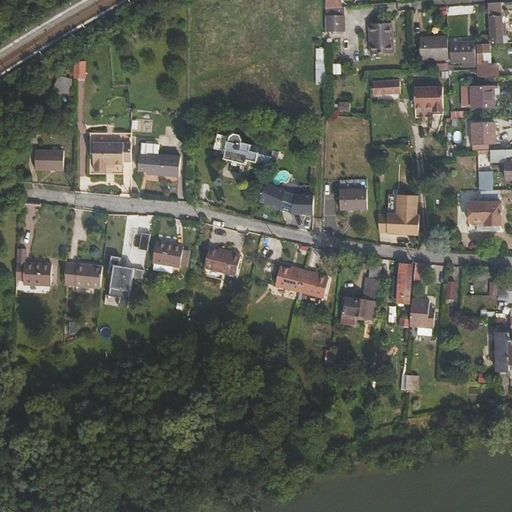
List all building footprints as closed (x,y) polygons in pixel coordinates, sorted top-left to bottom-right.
[(502,19),(501,0),(487,0),(489,13),(491,13),(492,37),(503,37),(503,28),(505,28),(505,19),(502,19)] [(346,28),(346,4),(327,5),(327,28),(346,28)] [(393,44),(392,15),(371,16),(372,45),(393,44)] [(488,37),(487,28),(480,28),(480,37),(488,37)] [(448,58),(447,37),(421,38),(422,59),(448,58)] [(481,58),(481,47),(488,46),(488,41),(488,37),(480,37),(475,38),(476,62),(476,70),(490,70),(489,60),(487,61),(486,58),(481,58)] [(474,59),(474,40),(449,40),(450,54),(461,54),(461,58),(474,59)] [(74,78),(85,78),(86,61),(76,60),(74,78)] [(400,82),(400,74),(404,75),(404,70),(382,71),(383,83),(400,82)] [(448,99),(446,74),(418,76),(420,98),(438,96),(438,100),(448,99)] [(492,103),(491,83),(470,84),(470,85),(460,86),(461,102),(470,101),(470,104),(492,103)] [(493,139),(492,120),(470,120),(471,139),(493,139)] [(267,161),(270,151),(269,151),(271,145),(228,135),(228,138),(226,137),(223,146),(225,147),(223,155),(245,161),(246,155),(267,161)] [(141,139),(139,156),(146,157),(145,166),(145,168),(176,171),(178,151),(157,150),(157,140),(141,139)] [(131,160),(132,140),(101,140),(100,168),(107,168),(107,162),(124,162),(124,160),(131,160)] [(58,166),(59,147),(32,145),(31,165),(58,166)] [(511,152),(511,145),(489,146),(489,150),(490,159),(501,158),(506,153),(511,152)] [(145,166),(146,157),(139,156),(137,165),(145,166)] [(491,187),(491,168),(478,169),(479,187),(484,187),(491,187)] [(313,210),(314,191),(297,191),(285,190),(266,181),(258,198),(280,208),(291,209),(313,210)] [(365,207),(365,187),(339,186),(338,206),(365,207)] [(502,220),(501,198),(500,198),(500,186),(491,187),(484,187),(485,199),(470,199),(471,218),(480,218),(489,217),(489,220),(502,220)] [(414,230),(414,210),(412,210),(412,190),(392,190),(392,210),(383,210),(383,209),(383,211),(384,228),(384,229),(414,230)] [(392,210),(392,190),(383,190),(383,210),(392,210)] [(384,228),(383,211),(376,211),(376,228),(384,228)] [(137,231),(134,248),(147,251),(151,234),(137,231)] [(177,263),(180,242),(156,239),(153,260),(177,263)] [(18,260),(18,253),(18,245),(17,245),(10,245),(9,259),(18,260)] [(237,273),(242,253),(240,253),(241,249),(234,248),(233,251),(219,247),(210,245),(206,264),(237,273)] [(423,276),(425,259),(414,258),(413,275),(423,276)] [(42,281),(43,261),(18,260),(9,259),(9,277),(16,277),(16,281),(42,281)] [(90,260),(53,259),(51,280),(87,282),(90,260)] [(113,259),(108,295),(120,296),(119,305),(129,307),(136,262),(113,259)] [(409,298),(411,260),(401,260),(400,275),(392,275),(392,289),(399,289),(399,297),(409,298)] [(380,273),(380,262),(367,261),(367,273),(380,273)] [(300,287),(305,265),(298,263),(297,266),(281,262),(277,281),(300,287)] [(324,293),(329,273),(314,269),(314,268),(305,265),(300,287),(324,293)] [(378,296),(380,273),(367,273),(365,273),(363,295),(378,296)] [(455,293),(455,278),(447,277),(446,293),(455,293)] [(365,311),(367,296),(343,293),(341,308),(365,311)] [(433,322),(434,308),(429,308),(429,302),(430,296),(412,294),(410,321),(433,322)] [(509,358),(508,328),(504,328),(497,328),(497,365),(509,364),(509,358)] [(409,370),(407,370),(406,385),(417,385),(417,384),(407,382),(409,370)] [(418,370),(409,370),(407,382),(417,384),(418,370)]
